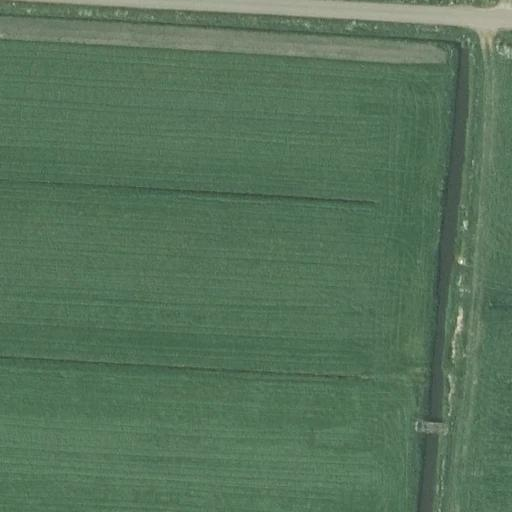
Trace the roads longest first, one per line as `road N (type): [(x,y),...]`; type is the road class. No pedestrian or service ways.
road 1 (track): [(505,0),(485,51),(459,430),(420,427)]
road 2 (unclassified): [(511,20),(154,0)]
